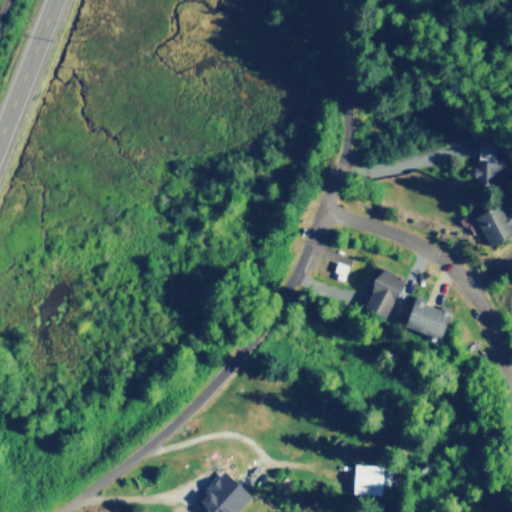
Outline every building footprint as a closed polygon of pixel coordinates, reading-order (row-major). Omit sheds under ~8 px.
[(489,147),(475,146),(474,181),(494,182),(495,161),(489,161),(489,147)] [(511,232),(511,227),(507,217),(511,214),(511,195),(499,201),(499,202),(472,215),(486,245),(511,232)] [(384,317),(403,278),(381,267),(362,306),(384,317)] [(441,337),(451,309),(414,296),(405,323),(441,337)] [(380,492),(380,463),(352,462),(351,492),(380,492)] [(196,495),(211,511),(232,511),(251,495),(225,468),(196,495)]
